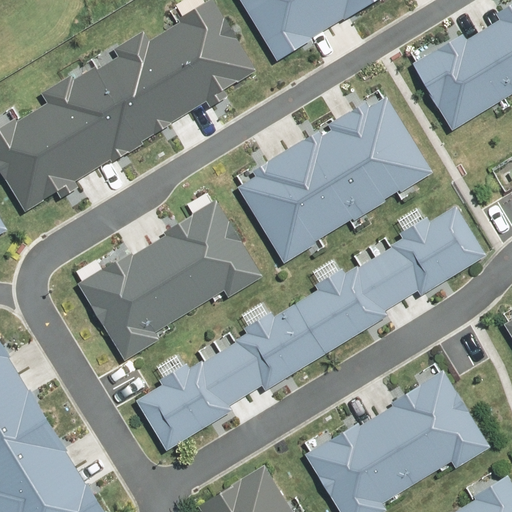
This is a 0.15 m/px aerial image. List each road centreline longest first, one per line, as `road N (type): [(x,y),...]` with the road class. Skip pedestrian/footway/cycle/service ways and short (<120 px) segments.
road 1 (residential): [(27,284),(43,253),(460,0)]
road 2 (residential): [(511,266),(461,307),(152,496)]
road 3 (residential): [(152,496),(27,284)]
